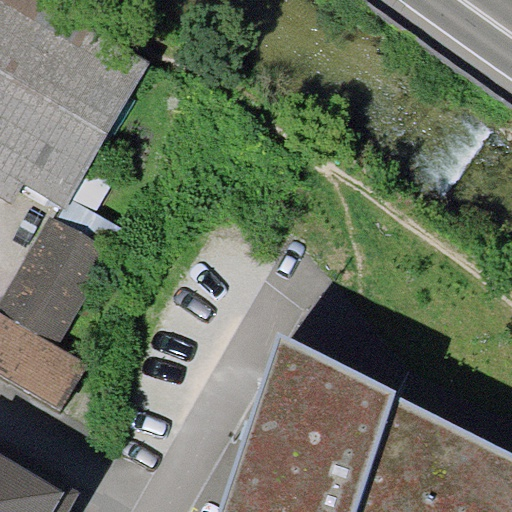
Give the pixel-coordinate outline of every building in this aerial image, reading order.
[(150,61),(45,0),(0,0),(0,197),(12,205),(24,185),(63,208),(150,61)] [(52,217),(0,307),(0,312),(59,346),(113,251),(52,217)] [(59,346),(0,312),(0,377),(60,412),(88,363),(59,346)] [(396,390),(278,331),(218,511),(357,511),(396,393),(396,390)] [(511,511),(511,452),(396,393),(357,511),(511,511)] [(0,511),(67,511),(80,491),(0,444),(0,511)]
